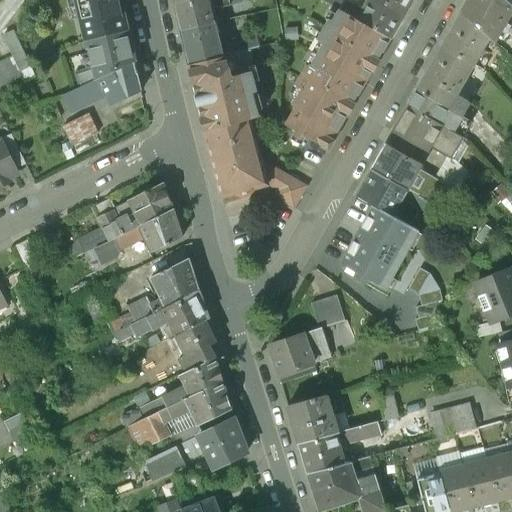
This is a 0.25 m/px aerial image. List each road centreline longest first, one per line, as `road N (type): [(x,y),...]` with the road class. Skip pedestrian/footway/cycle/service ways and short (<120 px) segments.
road 1 (residential): [(439,0),(323,199),(234,320)]
road 2 (residential): [(296,511),(234,320)]
road 3 (residential): [(179,136),(0,225)]
road 4 (residential): [(234,320),(179,136)]
road 5 (residential): [(179,136),(145,0)]
